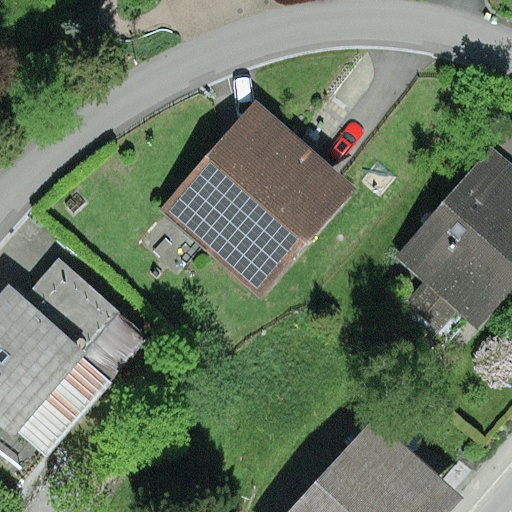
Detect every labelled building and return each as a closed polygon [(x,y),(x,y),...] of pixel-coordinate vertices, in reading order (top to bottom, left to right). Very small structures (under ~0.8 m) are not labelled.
[(364,194),(254,104),(167,209),(278,299),(364,194)] [(511,129),(496,149),(511,162),(511,129)] [(511,162),(496,149),(397,258),(424,282),(406,302),(444,336),(465,312),(484,329),(511,297),(511,162)] [(62,258),(27,299),(91,353),(126,313),(62,258)] [(27,299),(14,287),(0,303),(0,418),(50,462),(121,379),(91,353),(27,299)] [(443,511),(461,493),(382,421),(297,511),(443,511)]
